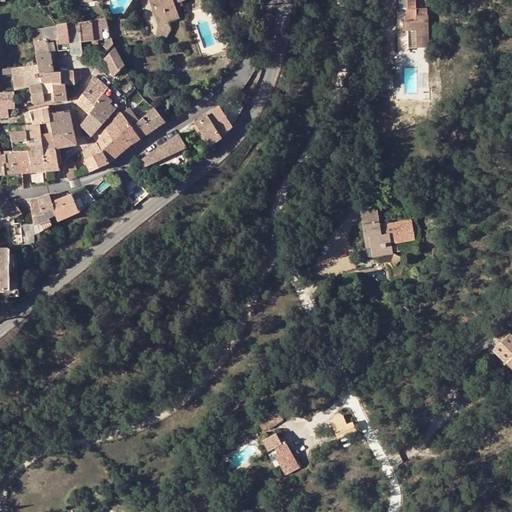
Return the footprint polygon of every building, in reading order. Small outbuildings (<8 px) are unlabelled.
[(153,0),(158,16),(167,13),(169,19),(181,15),(178,5),(194,0),(153,0)] [(407,50),(430,49),(428,18),(427,18),(417,18),(417,11),(416,0),(399,0),(400,13),(406,12),(407,22),(403,22),(403,36),(406,36),(407,50)] [(158,16),(161,26),(183,19),(181,15),(169,19),(167,13),(158,16)] [(102,30),(110,28),(108,17),(80,22),(82,42),(92,41),(98,40),(104,40),(102,30)] [(68,24),(72,55),(83,55),(84,55),(82,42),(80,22),(68,24)] [(60,42),(58,42),(60,55),(72,55),(68,24),(57,26),(59,40),(60,40),(60,42)] [(60,40),(59,40),(57,26),(39,29),(40,37),(41,37),(42,42),(48,40),(48,41),(58,40),(58,42),(60,42),(60,40)] [(39,29),(32,30),(37,56),(51,54),(50,51),(48,41),(48,40),(42,42),(41,37),(40,37),(39,29)] [(104,46),(109,51),(115,44),(113,38),(104,46)] [(125,66),(116,48),(105,59),(115,76),(125,66)] [(39,64),(41,73),(41,74),(53,73),(54,73),(53,66),(51,54),(37,56),(39,65),(39,64)] [(29,66),(19,68),(13,69),(16,91),(32,87),(43,85),(43,84),(42,77),(37,78),(36,74),(41,73),(39,64),(39,65),(29,66)] [(61,73),(62,84),(65,84),(76,84),(76,80),(82,80),(82,71),(61,73)] [(41,74),(42,77),(43,84),(54,84),(53,73),(41,74)] [(61,73),(54,73),(53,73),(54,84),(62,84),(61,73)] [(95,107),(94,105),(108,87),(102,82),(95,76),(92,80),(93,80),(82,95),(77,103),(90,115),(95,107)] [(56,102),(54,84),(43,84),(43,85),(45,101),(44,101),(45,102),(56,102)] [(54,84),(56,102),(68,101),(65,84),(62,84),(54,84)] [(32,87),(34,103),(44,100),(44,101),(45,101),(43,85),(32,87)] [(95,107),(90,115),(82,125),(93,136),(101,128),(119,106),(108,97),(113,91),(109,88),(108,87),(94,105),(95,107)] [(377,88),(377,98),(388,99),(389,88),(377,88)] [(15,92),(0,93),(0,103),(1,117),(10,116),(9,109),(9,104),(11,102),(16,102),(15,92)] [(220,106),(207,115),(222,138),(233,126),(232,124),(244,113),(236,100),(231,104),(227,98),(220,106)] [(166,109),(161,102),(157,105),(162,112),(166,109)] [(50,113),(51,113),(49,106),(48,106),(42,108),(36,110),(31,111),(33,121),(34,125),(40,124),(45,123),(51,122),(50,113)] [(140,138),(166,122),(155,107),(138,122),(139,123),(133,128),(140,138)] [(50,113),(51,122),(53,133),(54,134),(75,131),(74,128),(72,119),(70,110),(51,113),(50,113)] [(138,122),(129,110),(123,115),(133,128),(139,123),(138,122)] [(28,122),(29,122),(33,121),(31,111),(25,113),(26,119),(27,119),(28,122)] [(133,128),(123,115),(121,113),(114,121),(127,139),(130,145),(140,138),(133,128)] [(201,131),(210,146),(222,138),(207,115),(195,122),(201,131)] [(114,121),(104,132),(105,132),(98,143),(97,143),(109,163),(110,163),(124,150),(121,144),(127,139),(114,121)] [(45,123),(46,134),(53,133),(51,122),(45,123)] [(34,125),(29,125),(27,125),(29,141),(29,145),(37,145),(39,154),(44,154),(44,149),(42,134),(40,124),(34,125)] [(29,141),(27,125),(10,126),(13,142),(29,141)] [(54,134),(56,147),(60,147),(77,145),(75,131),(54,134)] [(197,134),(206,148),(210,146),(201,131),(197,134)] [(53,133),(46,134),(42,134),(44,149),(56,147),(54,134),(53,133)] [(154,150),(160,159),(187,147),(179,134),(161,144),(154,150)] [(121,144),(124,150),(130,145),(127,139),(121,144)] [(29,141),(13,142),(14,151),(30,150),(29,145),(29,141)] [(86,158),(91,171),(109,163),(97,143),(84,152),(86,158)] [(29,145),(30,150),(31,155),(39,154),(37,145),(29,145)] [(44,154),(47,171),(48,180),(58,177),(60,171),(61,170),(56,147),(44,149),(44,154)] [(23,177),(24,177),(23,172),(29,172),(33,172),(31,155),(30,150),(14,151),(8,151),(8,152),(6,152),(5,152),(5,154),(5,155),(7,162),(4,163),(6,173),(8,173),(8,185),(23,183),(23,177)] [(140,167),(141,168),(160,159),(154,150),(138,163),(140,167)] [(39,154),(31,155),(33,172),(47,171),(44,154),(39,154)] [(69,165),(70,171),(82,167),(78,159),(71,161),(69,165)] [(74,179),(74,178),(84,174),(82,167),(70,171),(66,173),(65,175),(66,181),(74,179)] [(80,211),(96,199),(86,186),(80,190),(73,193),(80,211)] [(52,202),(56,214),(58,221),(80,211),(73,193),(69,195),(53,201),(52,202)] [(56,214),(52,202),(53,201),(50,194),(40,198),(30,201),(34,223),(34,224),(51,218),(50,216),(56,214)] [(15,203),(6,208),(14,219),(15,218),(22,213),(15,203)] [(383,229),(380,215),(367,217),(376,259),(395,255),(393,247),(417,242),(412,222),(383,229)] [(51,218),(34,224),(36,234),(52,224),(51,218)] [(34,223),(23,225),(22,225),(23,244),(35,244),(35,235),(36,234),(34,224),(34,223)] [(0,289),(10,290),(10,253),(10,248),(0,248),(0,289)] [(14,253),(10,253),(10,290),(10,296),(19,296),(18,272),(14,272),(14,253)] [(511,334),(495,351),(511,369),(511,334)] [(266,424),(262,426),(268,435),(270,433),(271,434),(288,423),(279,410),(264,421),(266,424)] [(346,419),(334,423),(340,440),(357,433),(354,424),(348,426),(346,419)] [(280,436),(265,443),(271,454),(279,450),(287,466),(289,465),(291,469),(285,472),(287,477),(300,471),(295,461),(297,460),(289,444),(285,446),(280,436)]
